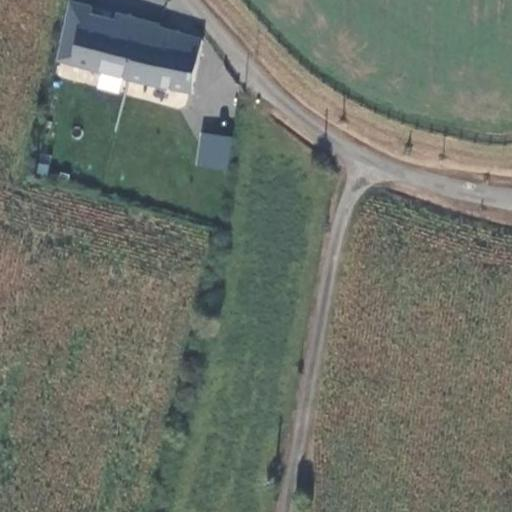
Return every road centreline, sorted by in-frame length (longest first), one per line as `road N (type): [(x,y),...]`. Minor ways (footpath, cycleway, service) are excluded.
road 1 (unclassified): [(370,161),(341,216),(286,511)]
road 2 (unclassified): [(187,0),(257,82),(298,118),(370,161)]
road 3 (unclassified): [(370,161),(511,200)]
